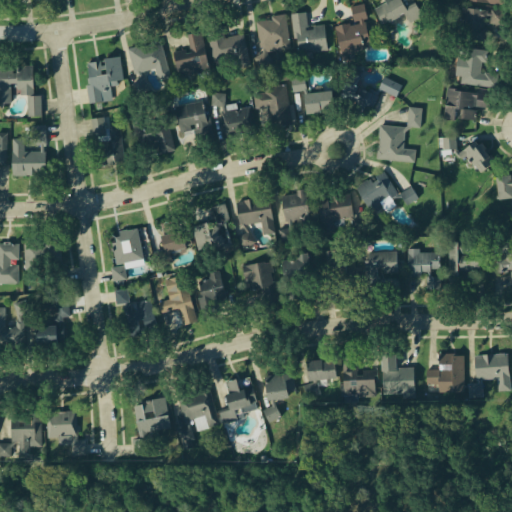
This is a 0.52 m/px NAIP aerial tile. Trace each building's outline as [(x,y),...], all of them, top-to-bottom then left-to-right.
[(369,2),(371,0),(399,0),(403,4),(411,0),(416,0),(424,16),(409,24),(403,11),(380,23),(369,2)] [(331,26),(356,21),(353,6),(362,4),(370,45),(336,52),(331,26)] [(462,6),(502,12),(499,28),(489,27),(487,44),(457,39),(462,6)] [(290,15),(302,13),(304,27),(322,24),(327,52),(297,57),(290,15)] [(257,17),(284,14),(288,45),(261,49),(257,17)] [(208,37),(204,30),(216,27),(219,42),(243,37),(248,63),(216,70),(208,37)] [(185,34),(197,31),(207,70),(179,77),(173,54),(189,50),(185,34)] [(126,49),(158,41),(168,81),(136,89),(126,49)] [(458,46),(488,49),(485,83),(454,80),(458,46)] [(119,55),(121,78),(112,79),(113,84),(107,85),(108,99),(88,101),(84,62),(102,56),(119,55)] [(0,66),(29,65),(30,93),(27,93),(19,93),(19,83),(9,83),(10,103),(0,103),(0,66)] [(396,99),(402,83),(381,75),(373,88),(357,75),(349,72),(338,99),(373,114),(380,93),(396,99)] [(290,78),(303,76),(305,89),(291,90),(290,78)] [(253,93),(285,87),(292,123),(260,129),(253,93)] [(447,88),(493,92),(488,107),(475,106),(474,118),(444,115),(447,88)] [(303,93),(330,89),(333,109),(306,113),(303,93)] [(212,92),(224,92),(223,105),(211,104),(212,92)] [(27,93),(40,93),(40,115),(27,115),(27,93)] [(174,107),(203,99),(213,137),(198,141),(195,128),(181,131),(174,107)] [(219,112),(249,105),(254,130),(224,136),(219,112)] [(407,105),(422,106),(421,127),(405,126),(407,105)] [(91,117),(103,115),(105,135),(92,136),(91,117)] [(135,126),(163,119),(173,154),(144,161),(135,126)] [(107,124),(121,123),(123,160),(114,161),(112,155),(100,156),(100,141),(108,141),(107,124)] [(380,123),(405,126),(402,146),(416,148),(414,162),(375,156),(380,123)] [(31,125),(45,124),(45,143),(31,144),(31,125)] [(0,165),(7,165),(8,132),(0,131),(0,165)] [(443,137),(454,136),(458,146),(474,140),(486,155),(484,160),(488,166),(479,172),(473,163),(466,167),(454,149),(445,150),(443,137)] [(11,137),(23,137),(23,152),(42,151),(42,171),(12,172),(11,137)] [(353,184),(382,168),(396,192),(410,184),(418,197),(404,204),(400,197),(381,202),(387,212),(373,220),(353,184)] [(511,217),(509,199),(499,197),(496,175),(511,172),(511,217)] [(279,193),(309,188),(313,216),(294,219),(296,238),(280,241),(279,229),(284,225),(279,193)] [(315,195),(348,190),(352,217),(331,220),(333,234),(321,236),(315,195)] [(238,202),(268,195),(276,234),(263,237),(261,225),(260,221),(244,224),(254,240),(243,247),(236,236),(244,231),(238,202)] [(185,223),(211,216),(208,204),(223,201),(234,246),(193,256),(185,223)] [(110,234),(137,229),(143,257),(115,262),(110,234)] [(171,259),(159,262),(156,252),(163,250),(159,236),(185,229),(189,244),(183,246),(184,251),(170,255),(171,259)] [(442,237),(461,235),(461,244),(476,242),(479,270),(459,273),(460,283),(447,284),(442,237)] [(61,239),(24,241),(25,267),(62,265),(61,239)] [(493,244),(511,241),(511,269),(509,251),(495,254),(493,244)] [(363,249),(374,248),(393,246),(398,245),(401,273),(380,275),(378,288),(367,289),(363,249)] [(0,281),(17,283),(18,247),(0,248),(0,281)] [(407,249),(440,247),(441,269),(432,269),(432,275),(438,275),(438,287),(428,288),(428,274),(408,274),(407,249)] [(321,249),(344,248),(345,273),(357,272),(358,290),(343,291),(342,284),(322,285),(321,249)] [(281,256),(306,252),(313,288),(287,293),(281,256)] [(240,265),(271,259),(278,301),(267,303),(264,287),(245,290),(240,265)] [(110,266),(124,265),(125,278),(112,280),(110,266)] [(193,279),(208,279),(208,268),(217,267),(228,304),(203,312),(193,279)] [(165,280),(181,274),(197,321),(180,327),(173,309),(162,310),(159,302),(172,298),(165,280)] [(112,287),(129,285),(131,298),(153,296),(157,328),(129,332),(125,301),(114,302),(112,287)] [(30,315),(53,313),(52,297),(68,296),(69,314),(61,317),(63,343),(32,346),(30,315)] [(11,303),(25,298),(28,308),(16,317),(11,303)] [(0,307),(1,307),(1,326),(13,327),(13,317),(16,317),(23,317),(23,346),(0,346),(0,307)] [(471,352),(509,348),(511,377),(480,380),(481,395),(470,396),(469,385),(474,379),(471,352)] [(379,354),(394,353),(395,368),(413,367),(415,393),(383,396),(379,354)] [(427,369),(440,369),(440,353),(465,353),(464,392),(426,391),(427,369)] [(342,358),(353,357),(355,373),(374,372),(376,394),(345,397),(342,358)] [(324,395),(306,397),(305,386),(312,385),(308,363),(336,359),(339,380),(322,382),(324,395)] [(263,375),(293,371),(296,393),(266,397),(263,375)] [(226,383),(249,376),(261,410),(237,415),(239,421),(223,426),(219,412),(229,409),(225,394),(229,393),(226,383)] [(199,446),(181,450),(176,430),(188,427),(180,394),(208,386),(219,425),(208,427),(205,415),(191,418),(199,446)] [(130,402),(166,394),(174,427),(137,435),(130,402)] [(261,410),(275,402),(282,417),(268,424),(261,410)] [(46,412),(76,410),(78,441),(84,440),(85,454),(72,455),(71,436),(48,437),(46,412)] [(12,443),(18,443),(18,451),(29,451),(29,447),(45,447),(44,413),(12,413),(12,442),(12,443)] [(130,438),(137,438),(139,454),(131,454),(130,438)] [(12,442),(0,442),(0,456),(12,456),(12,443),(12,442)]
